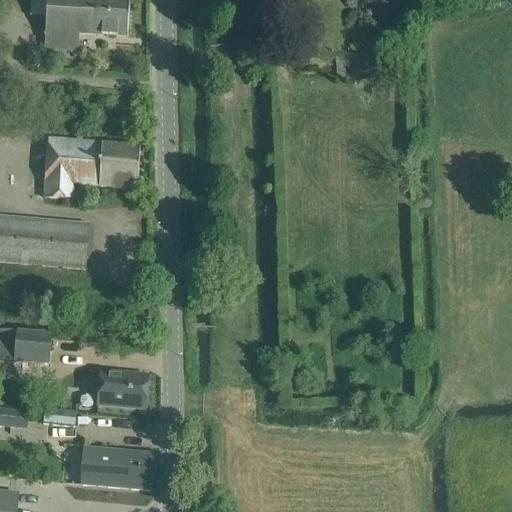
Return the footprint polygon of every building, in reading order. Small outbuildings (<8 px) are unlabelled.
[(130,0),(47,0),(44,50),(78,52),(79,35),(128,39),(130,0)] [(49,140),(45,199),(73,200),(73,185),(137,192),(140,147),(120,146),(49,140)] [(0,264),(65,270),(85,271),(89,225),(69,224),(0,218),(0,264)] [(0,361),(49,366),(52,337),(0,332),(0,361)] [(149,377),(101,375),(99,408),(147,411),(149,377)] [(0,410),(0,427),(28,430),(30,413),(0,410)] [(45,412),(44,426),(76,429),(77,415),(45,412)] [(152,456),(133,455),(82,451),(80,487),(131,492),(151,493),(152,456)]
